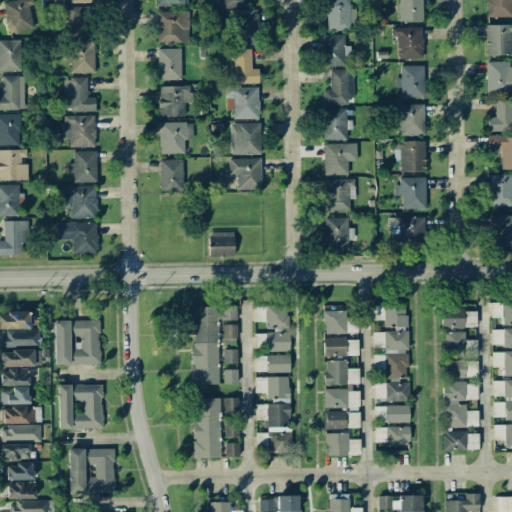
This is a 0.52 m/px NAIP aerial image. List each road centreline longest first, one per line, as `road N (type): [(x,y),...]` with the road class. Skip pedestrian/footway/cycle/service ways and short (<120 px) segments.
road 1 (residential): [(124,0),(129,374),(162,511)]
road 2 (tertiary): [(511,269),(0,277)]
road 3 (residential): [(291,0),(295,274)]
road 4 (residential): [(456,0),(459,271)]
